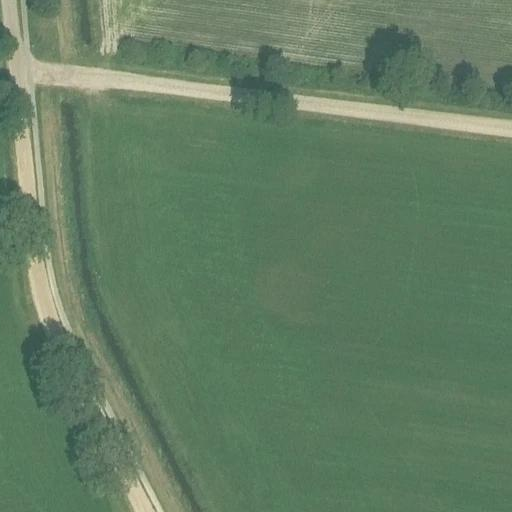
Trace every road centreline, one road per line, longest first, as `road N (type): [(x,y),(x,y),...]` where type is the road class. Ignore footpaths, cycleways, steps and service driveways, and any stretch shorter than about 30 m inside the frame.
road 1 (track): [(511,133),(28,73)]
road 2 (track): [(145,511),(44,302),(18,73)]
